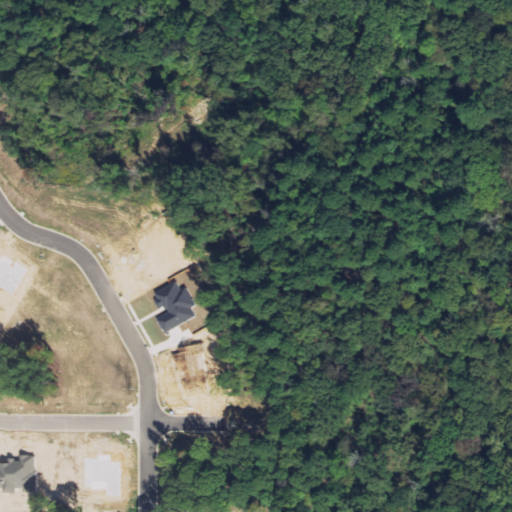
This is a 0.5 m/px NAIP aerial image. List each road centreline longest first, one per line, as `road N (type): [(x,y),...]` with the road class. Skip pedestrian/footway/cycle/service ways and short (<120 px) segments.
road 1 (residential): [(148,511),(149,389),(140,356),(84,259),(20,230),(0,207)]
road 2 (residential): [(0,422),(235,425)]
